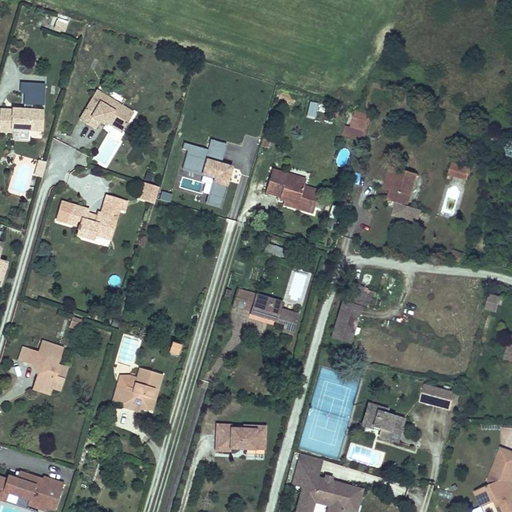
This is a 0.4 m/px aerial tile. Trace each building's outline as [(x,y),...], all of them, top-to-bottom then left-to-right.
[(52,28),(64,32),(68,22),(56,18),(52,28)] [(31,92),(32,83),(20,82),(19,92),(23,92),(31,92)] [(42,129),(42,109),(31,109),(32,103),(43,104),(44,83),(32,83),(31,92),(23,92),(22,108),(12,108),(11,109),(0,109),(0,123),(11,124),(11,128),(21,129),(42,129)] [(133,112),(97,90),(79,119),(95,129),(99,121),(103,115),(124,128),(133,112)] [(317,104),(310,102),(307,116),(314,118),(317,104)] [(366,116),(354,113),(351,123),(363,126),(366,116)] [(124,128),(103,115),(99,121),(106,125),(108,122),(123,131),(124,128)] [(11,124),(0,123),(0,131),(20,132),(21,129),(11,128),(11,124)] [(363,126),(351,123),(350,128),(362,131),(363,126)] [(207,203),(220,207),(231,167),(220,164),(225,145),(211,141),(208,151),(185,145),(184,149),(188,150),(183,170),(214,178),(207,203)] [(46,162),(39,159),(37,167),(44,169),(46,162)] [(471,166),(453,161),(451,169),(458,171),(459,168),(469,171),(471,166)] [(44,169),(37,167),(35,175),(42,177),(44,169)] [(398,169),(391,167),(383,189),(391,191),(398,169)] [(459,168),(458,171),(451,169),(450,172),(468,177),(469,171),(459,168)] [(417,175),(398,169),(391,191),(388,200),(397,203),(393,214),(418,222),(421,210),(408,206),(417,175)] [(285,177),(271,173),(265,195),(278,199),(277,202),(282,204),(296,207),(295,211),(311,216),(318,193),(302,189),(303,186),(284,181),(285,177)] [(304,182),(285,177),(284,181),(303,186),(304,182)] [(155,198),(158,187),(143,182),(140,191),(141,193),(148,195),(147,200),(154,203),(155,198)] [(147,200),(148,195),(141,193),(140,191),(138,198),(147,200)] [(104,228),(103,226),(105,221),(110,222),(110,221),(114,223),(118,210),(120,201),(105,197),(99,215),(95,213),(94,218),(93,220),(88,219),(88,216),(86,215),(87,211),(71,206),(66,222),(77,226),(76,229),(78,230),(77,235),(91,239),(93,235),(101,237),(104,228)] [(109,239),(114,223),(110,221),(110,222),(105,221),(103,226),(104,228),(101,237),(109,239)] [(344,250),(352,250),(352,239),(344,239),(344,250)] [(291,250),(269,245),(268,253),(289,259),(291,250)] [(465,253),(454,251),(452,261),(463,262),(465,253)] [(109,276),(109,287),(119,286),(119,276),(109,276)] [(332,338),(351,344),(365,299),(368,289),(349,283),(332,338)] [(376,303),(379,292),(368,289),(365,299),(376,303)] [(277,308),(279,302),(245,292),(240,308),(247,310),(246,314),(257,317),(258,314),(262,316),(261,318),(273,322),(280,324),(278,331),(289,334),(295,314),(277,308)] [(499,298),(489,295),(485,309),(496,311),(499,298)] [(81,320),(72,317),(69,327),(79,329),(81,320)] [(116,329),(119,322),(112,319),(110,326),(116,329)] [(63,345),(41,338),(38,349),(31,347),(27,361),(40,365),(44,366),(43,370),(37,375),(35,381),(53,387),(54,385),(61,387),(65,373),(59,371),(61,363),(58,362),(63,345)] [(182,344),(172,341),(169,351),(179,354),(182,344)] [(27,361),(31,347),(25,345),(21,359),(27,361)] [(162,374),(140,367),(137,378),(130,376),(122,376),(119,384),(126,386),(121,406),(128,409),(130,404),(140,407),(151,410),(162,374)] [(53,387),(35,381),(33,386),(52,392),(53,387)] [(126,386),(119,384),(114,404),(121,406),(126,386)] [(428,385),(423,401),(434,403),(438,387),(428,385)] [(438,387),(434,403),(453,408),(457,393),(438,387)] [(388,410),(368,404),(364,423),(382,429),(381,433),(380,439),(399,444),(406,419),(387,413),(388,410)] [(382,429),(364,423),(362,427),(381,433),(382,429)] [(262,451),(263,437),(253,436),(254,427),(241,426),(241,430),(230,429),(230,426),(215,425),(214,435),(229,435),(228,449),(229,449),(262,451)] [(263,437),(263,427),(254,427),(253,436),(263,437)] [(228,449),(229,435),(214,435),(214,451),(229,452),(229,449),(228,449)] [(511,511),(511,468),(510,468),(511,462),(511,452),(503,449),(490,482),(492,487),(482,491),(488,506),(496,503),(499,511),(511,511)] [(342,511),(343,508),(349,486),(330,481),(324,479),(316,477),(321,459),(301,453),(295,476),(305,479),(303,487),(297,508),(311,511),(314,500),(330,505),(327,511),(342,511)] [(42,479),(20,472),(17,479),(7,476),(6,479),(0,476),(0,501),(5,503),(8,494),(27,500),(25,506),(43,511),(45,511),(47,507),(56,510),(65,483),(43,476),(42,479)] [(303,487),(305,479),(295,476),(293,484),(303,487)] [(356,511),(362,489),(349,486),(343,508),(356,511)] [(482,491),(476,493),(483,508),(488,506),(482,491)]
